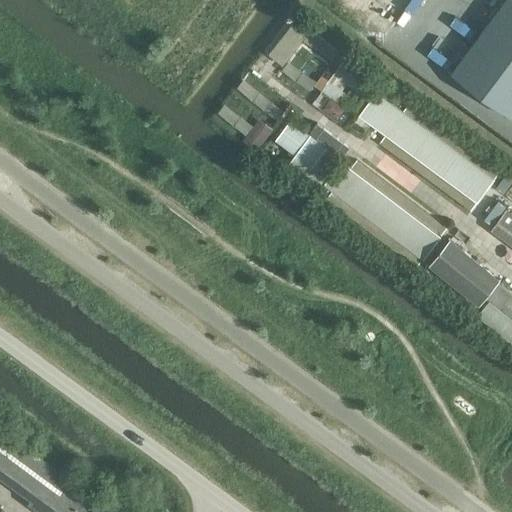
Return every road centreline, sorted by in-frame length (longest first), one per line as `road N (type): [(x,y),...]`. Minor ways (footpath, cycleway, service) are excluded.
road 1 (tertiary): [(424,511),(0,201)]
road 2 (tertiary): [(0,339),(234,511)]
